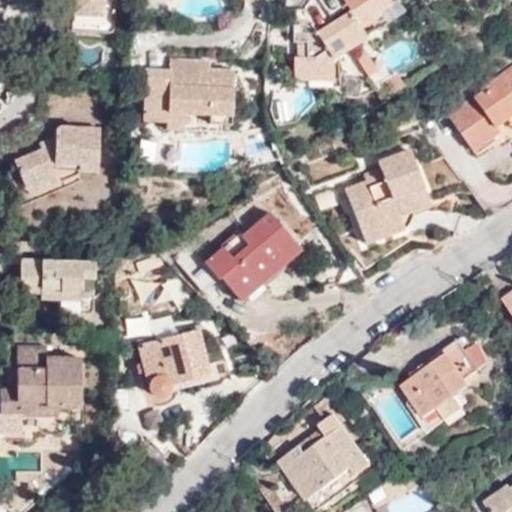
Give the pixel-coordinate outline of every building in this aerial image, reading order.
[(72,0),(72,9),(69,9),(68,31),(100,33),(102,0),(72,0)] [(341,0),(348,10),(316,31),(311,24),(294,24),(292,41),(298,42),(307,41),(306,57),(297,57),(292,57),(291,81),(332,81),(334,58),(366,36),(365,34),(385,20),(380,12),(393,4),(390,0),(341,0)] [(398,11),(393,4),(380,12),(385,20),(398,11)] [(307,41),(298,42),(297,57),(306,57),(307,41)] [(165,74),(141,74),(138,121),(163,122),(163,128),(218,131),(218,122),(228,123),(230,68),(205,67),(193,67),(192,58),(167,57),(166,69),(165,74)] [(193,67),(205,67),(206,59),(192,58),(193,67)] [(511,65),(482,85),(484,88),(446,114),(471,150),(499,131),(494,124),(505,116),(511,111),(511,65)] [(100,125),(58,122),(54,125),(53,131),(43,136),(45,142),(11,155),(14,164),(7,167),(19,200),(76,178),(78,167),(96,168),(100,125)] [(402,201),(411,207),(422,202),(401,149),(370,162),(373,170),(377,180),(362,187),(359,182),(339,190),(359,241),(399,226),(390,220),(402,201)] [(377,180),(373,170),(357,176),(359,182),(362,187),(377,180)] [(399,226),(411,207),(402,201),(390,220),(399,226)] [(262,264),(268,271),(296,249),(266,211),(239,233),(235,229),(197,257),(212,277),(215,274),(227,290),(262,264)] [(79,273),(92,273),(93,258),(18,255),(17,288),(39,288),(39,293),(56,294),(79,294),(79,273)] [(234,298),(268,271),(262,264),(227,290),(234,298)] [(91,309),(92,273),(79,273),(79,294),(56,294),(56,308),(91,309)] [(511,289),(503,296),(511,309),(511,289)] [(207,374),(198,331),(137,345),(148,394),(154,398),(163,398),(169,393),(170,388),(169,382),(207,374)] [(405,382),(426,412),(458,389),(467,382),(464,379),(479,368),(458,338),(443,349),(446,353),(405,382)] [(48,354),(47,343),(17,343),(16,386),(0,386),(0,392),(0,429),(65,430),(65,420),(80,420),(80,354),(48,354)] [(458,389),(426,412),(422,415),(429,426),(466,401),(458,389)] [(303,451),(300,446),(279,460),(314,511),(358,481),(355,476),(369,467),(333,415),(320,425),(323,431),(327,436),(303,451)] [(323,431),(300,446),(303,451),(327,436),(323,431)] [(427,479),(416,465),(402,473),(412,489),(427,479)] [(277,474),(253,479),(276,511),(289,511),(273,488),(281,482),(277,474)] [(489,511),(511,511),(511,483),(511,484),(509,482),(481,501),(489,511)]
